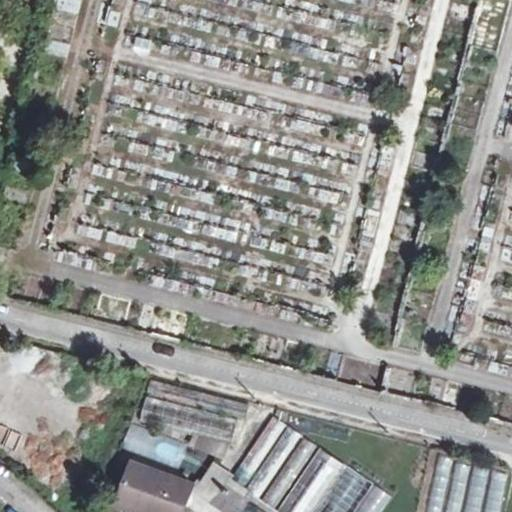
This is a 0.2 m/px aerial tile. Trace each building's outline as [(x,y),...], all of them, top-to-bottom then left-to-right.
[(150,393),(247,418),(250,405),(153,380),(150,393)] [(142,421),(233,444),(239,419),(148,397),(142,421)] [(279,511),(382,511),(394,497),(275,416),(232,480),(279,511)] [(511,471),(442,456),(429,511),(503,511),(511,475),(511,471)] [(154,511),(184,511),(194,486),(134,465),(119,506),(136,511),(147,511),(148,510),(154,511)] [(213,504),(225,511),(232,511),(242,498),(224,486),(213,504)] [(264,511),(247,500),(238,511),(264,511)]
